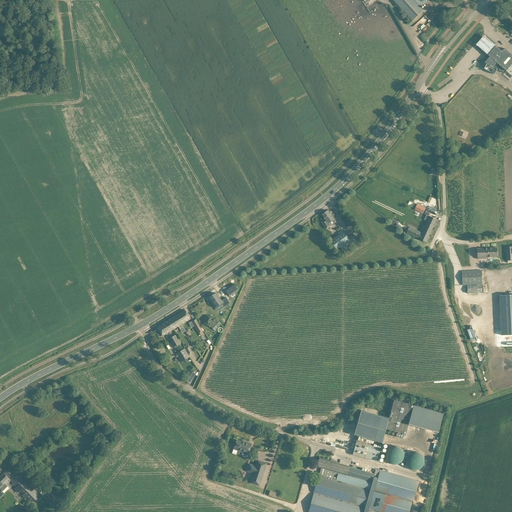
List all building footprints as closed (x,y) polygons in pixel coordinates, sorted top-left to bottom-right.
[(423,10),(420,7),(414,0),(393,0),(412,20),(423,10)] [(488,55),(496,46),(490,41),(485,36),(477,45),(483,51),(488,55)] [(496,46),(488,55),(490,57),(485,62),(485,63),(486,64),(484,69),(493,73),(494,74),(497,69),(495,68),(492,67),(497,62),(501,66),(498,70),(504,73),(505,71),(507,72),(511,76),(511,55),(504,48),(502,51),(496,46)] [(414,210),(423,214),(426,208),(417,204),(414,210)] [(321,222),(324,226),(326,229),(332,224),(330,221),(334,218),(328,210),(322,215),(325,219),(321,222)] [(419,239),(426,242),(436,219),(430,216),(426,224),(425,228),(419,239)] [(409,227),(408,229),(406,233),(418,238),(420,234),(421,232),(409,227)] [(340,246),(342,250),(355,241),(351,235),(347,238),(342,230),(338,233),(339,234),(330,241),(336,249),(340,246)] [(477,248),(477,259),(488,259),(488,257),(497,257),(497,248),(477,248)] [(447,261),(448,276),(457,275),(456,260),(447,261)] [(461,271),(462,285),(482,284),(481,270),(461,271)] [(234,284),(225,290),(229,296),(238,290),(234,284)] [(216,293),(209,298),(216,308),(224,302),(226,305),(230,303),(227,298),(221,301),(216,293)] [(511,294),(499,295),(501,335),(511,334),(511,294)] [(185,310),(176,316),(181,324),(190,319),(185,310)] [(176,316),(168,321),(173,329),(178,326),(180,329),(183,328),(181,324),(176,316)] [(192,321),(196,329),(199,334),(202,331),(200,327),(195,319),(192,321)] [(173,329),(168,321),(157,327),(158,327),(159,329),(156,331),(160,337),(162,335),(163,336),(167,333),(173,329)] [(211,326),(215,330),(221,325),(216,321),(211,326)] [(177,335),(174,337),(169,339),(173,346),(180,342),(177,335)] [(184,346),(185,349),(189,355),(193,352),(189,346),(187,344),(184,346)] [(189,355),(185,349),(176,354),(181,362),(190,357),(189,355)] [(192,371),(185,380),(190,383),(196,374),(192,371)] [(394,400),(389,418),(386,429),(405,435),(408,424),(410,418),(411,416),(411,415),(411,413),(414,405),(394,400)] [(408,424),(438,432),(443,414),(414,405),(411,413),(411,415),(411,416),(410,418),(408,424)] [(358,435),(382,442),(386,429),(389,418),(361,410),(354,435),(358,436),(358,435)] [(358,436),(353,455),(377,461),(382,442),(358,435),(358,436)] [(248,453),(250,449),(252,444),(245,442),(244,443),(236,440),(234,448),(232,453),(236,454),(237,450),(242,452),(242,451),(248,453)] [(386,455),(386,456),(386,457),(386,458),(386,459),(387,459),(387,460),(388,461),(389,462),(389,463),(390,463),(391,464),(392,464),(393,464),(394,465),(395,465),(396,465),(397,465),(398,464),(399,464),(400,463),(401,463),(401,462),(402,462),(402,461),(403,460),(404,459),(404,458),(404,457),(404,456),(404,455),(404,454),(404,453),(404,452),(403,451),(403,450),(402,449),(401,448),(400,448),(400,447),(399,447),(398,446),(397,446),(396,446),(395,446),(394,446),(393,446),(392,447),(391,447),(390,447),(390,448),(389,448),(388,449),(387,450),(387,451),(386,452),(386,453),(386,454),(386,455)] [(406,460),(406,461),(406,462),(406,463),(406,464),(407,465),(407,466),(408,467),(408,468),(409,468),(410,469),(411,470),(412,470),(413,470),(414,470),(415,470),(416,470),(417,470),(418,470),(419,469),(420,469),(421,468),(422,467),(423,466),(423,465),(424,465),(424,464),(424,463),(424,462),(424,461),(424,460),(424,459),(424,458),(424,457),(423,457),(423,456),(422,455),(421,454),(420,453),(419,453),(419,452),(418,452),(417,452),(416,452),(415,452),(414,452),(413,452),(412,452),(411,453),(410,453),(409,454),(408,454),(408,455),(407,456),(407,457),(406,458),(406,459),(406,460)] [(408,511),(412,501),(413,501),(418,481),(376,469),(374,474),(349,466),(320,458),(317,466),(322,468),(325,469),(324,472),(323,476),(319,475),(314,493),(311,503),(308,511),(408,511)] [(250,464),(247,472),(253,473),(250,483),(260,486),(265,469),(250,464)] [(0,496),(1,497),(4,494),(2,491),(7,486),(4,482),(7,479),(9,482),(10,481),(16,487),(15,489),(18,493),(20,491),(23,494),(22,495),(25,499),(26,498),(31,502),(38,496),(32,490),(34,489),(31,486),(30,488),(14,472),(11,469),(5,475),(4,474),(0,477),(0,496)] [(52,505),(53,504),(55,506),(58,503),(56,501),(57,500),(48,491),(43,497),(52,505)]
